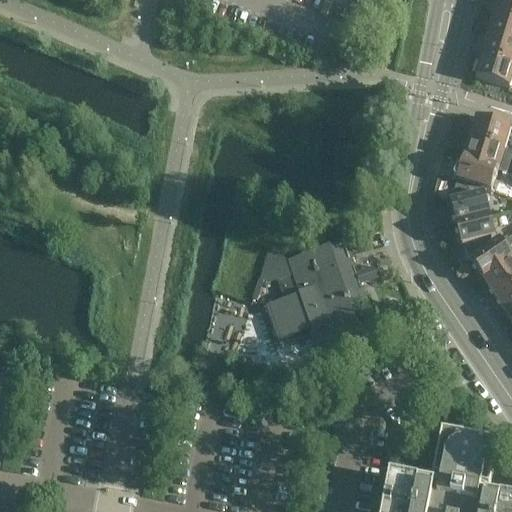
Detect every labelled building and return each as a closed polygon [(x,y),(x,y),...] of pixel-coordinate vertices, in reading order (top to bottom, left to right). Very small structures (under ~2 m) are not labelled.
[(511,0),(500,0),(495,18),(511,23),(511,0)] [(511,45),(511,23),(495,18),(489,38),(511,45)] [(511,68),(511,45),(489,38),(482,59),(511,68)] [(509,91),(511,82),(511,68),(482,59),(475,80),(509,91)] [(504,154),(511,131),(477,121),(470,143),(504,154)] [(497,174),(504,154),(470,143),(463,163),(497,174)] [(490,194),(497,174),(463,163),(457,184),(485,193),(490,194)] [(485,196),(485,193),(457,184),(452,202),(453,206),(450,206),(456,229),(490,221),(485,196)] [(496,246),(490,221),(456,229),(461,249),(464,249),(467,257),(471,263),(496,246)] [(483,282),(511,262),(511,246),(507,238),(496,246),(471,263),(471,264),(483,282)] [(362,296),(359,285),(360,283),(358,279),(356,278),(349,257),(366,251),(362,240),(273,270),(285,303),(266,309),(278,344),(313,332),(325,366),(364,353),(349,308),(360,304),(358,297),(362,296)] [(495,300),(511,289),(511,262),(483,282),(495,300)] [(381,268),(360,271),(362,283),(382,280),(381,268)] [(511,315),(511,289),(495,300),(508,318),(511,315)] [(175,418),(177,406),(178,403),(166,400),(162,421),(174,423),(175,418)] [(511,511),(511,502),(487,497),(488,491),(489,491),(498,446),(442,435),(433,480),(434,480),(433,487),(389,478),(382,511),(511,511)]
